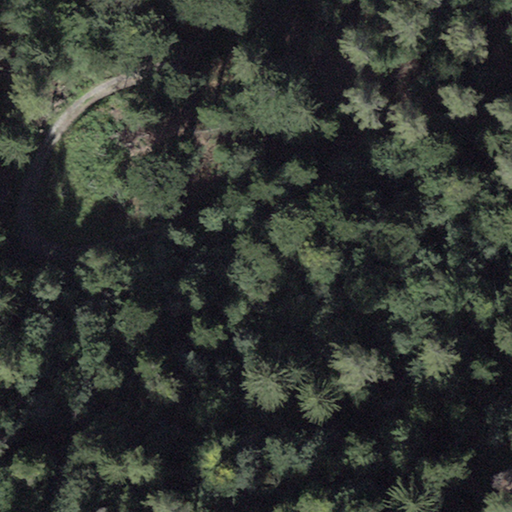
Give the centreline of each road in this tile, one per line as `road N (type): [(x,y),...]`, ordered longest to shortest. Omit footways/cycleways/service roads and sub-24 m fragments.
road 1 (track): [(15,258),(95,257),(205,217),(307,154),(511,109)]
road 2 (track): [(15,258),(17,222),(41,150),(85,100),(183,64),(245,0)]
